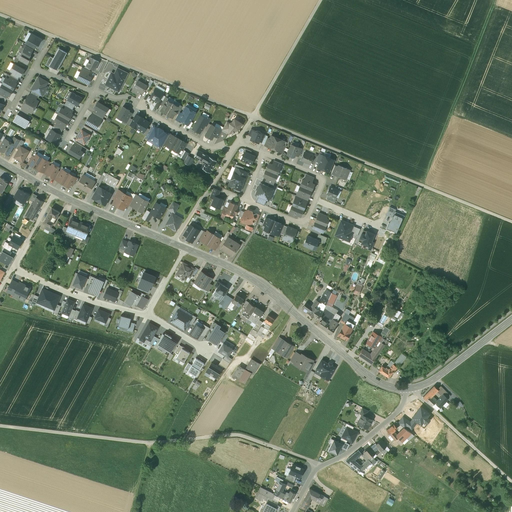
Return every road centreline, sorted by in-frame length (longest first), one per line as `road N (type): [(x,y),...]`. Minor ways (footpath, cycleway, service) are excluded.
road 1 (track): [(0,16),(511,222)]
road 2 (track): [(0,425),(147,443),(235,434),(316,468)]
road 3 (tertiary): [(407,390),(371,379),(260,285),(184,248)]
road 4 (track): [(498,0),(420,185)]
road 5 (track): [(0,307),(134,341),(147,316)]
road 6 (residential): [(93,92),(125,98),(210,149),(230,152)]
road 7 (residential): [(14,266),(147,316)]
road 8 (track): [(252,117),(320,0)]
road 9 (track): [(511,483),(415,389)]
road 10 (tertiary): [(172,243),(54,192)]
road 11 (tertiary): [(511,320),(434,381),(407,390)]
road 12 (track): [(185,439),(227,370),(259,338)]
road 13 (residential): [(316,468),(395,417),(407,390)]
